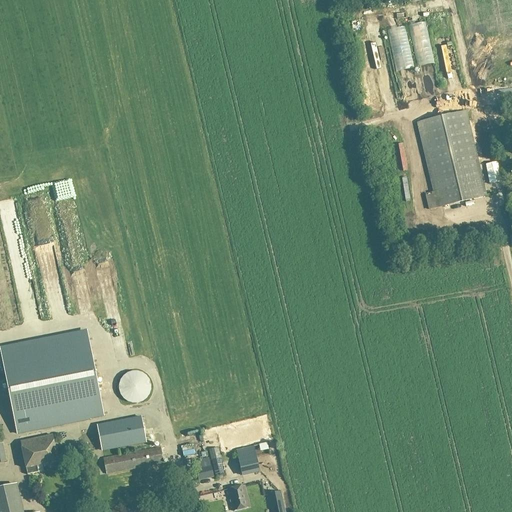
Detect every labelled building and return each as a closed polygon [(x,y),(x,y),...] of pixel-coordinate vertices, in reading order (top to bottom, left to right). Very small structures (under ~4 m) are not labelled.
[(377,71),(391,68),(382,29),(368,33),(377,71)] [(412,60),(406,33),(392,36),(399,63),(412,60)] [(486,197),(466,112),(417,123),(437,208),(486,197)] [(45,222),(42,202),(28,204),(31,219),(37,218),(37,223),(45,222)] [(103,417),(97,384),(86,332),(1,349),(12,402),(19,434),(103,417)] [(143,374),(138,372),(133,372),(126,375),(122,378),(119,382),(118,390),(121,397),(126,402),(134,404),(143,402),(149,395),(151,388),(149,382),(146,377),(143,374)] [(140,418),(97,426),(102,451),(145,443),(140,418)] [(53,436),(20,443),(27,476),(39,473),(37,467),(58,462),(53,436)] [(253,447),(236,451),(242,476),(259,472),(253,447)] [(223,475),(217,448),(208,450),(214,477),(223,475)] [(160,449),(103,459),(106,475),(163,464),(160,449)] [(210,468),(196,471),(198,481),(213,477),(210,468)] [(0,511),(21,511),(16,485),(0,489),(0,511)] [(233,511),(250,508),(244,486),(228,490),(233,511)] [(212,496),(215,503),(224,499),(220,490),(207,496),(208,498),(212,496)] [(287,505),(285,492),(268,495),(271,511),(283,511),(283,506),(287,505)]
